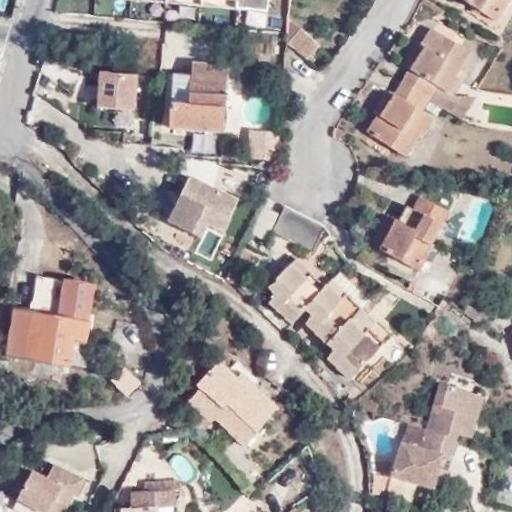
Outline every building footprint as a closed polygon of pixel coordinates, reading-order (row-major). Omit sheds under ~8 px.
[(130,0),(167,4),(269,13),(269,0),(130,0)] [(463,0),(462,2),(497,22),(509,0),(463,0)] [(412,69),(405,81),(453,113),(460,101),(458,99),(451,93),(460,80),(457,77),(471,53),(433,30),(424,46),(420,44),(407,65),(412,69)] [(291,45),(310,58),(320,47),(301,32),(291,45)] [(307,61),(310,58),(291,45),(290,46),(307,61)] [(192,77),(174,75),(168,131),(223,137),(227,93),(228,81),(230,69),(194,64),(192,77)] [(136,114),(140,76),(98,72),(94,109),(136,114)] [(228,81),(227,93),(241,95),(242,83),(228,81)] [(453,113),(405,81),(402,84),(413,90),(431,101),(474,127),(463,120),(453,113)] [(413,90),(402,84),(395,95),(423,113),(431,101),(413,90)] [(423,113),(395,95),(368,134),(408,159),(424,135),(427,138),(438,122),(423,113)] [(460,101),(453,113),(463,120),(476,98),(458,99),(460,101)] [(125,122),(124,143),(152,145),(152,135),(145,134),(146,123),(125,122)] [(276,171),(280,135),(248,132),(246,162),(262,163),(262,170),(276,171)] [(188,180),(180,197),(192,203),(180,230),(199,239),(206,226),(222,234),(237,203),(188,180)] [(192,203),(180,197),(167,224),(180,230),(192,203)] [(413,210),(408,207),(400,221),(396,219),(379,251),(419,272),(449,212),(420,197),(413,210)] [(283,206),(277,220),(283,222),(312,251),(313,250),(324,228),(283,206)] [(283,222),(277,220),(272,231),(299,245),(311,252),(312,251),(283,222)] [(299,261),(290,269),(292,271),(295,268),(301,263),(299,261)] [(308,282),(314,276),(301,263),(295,268),(308,282)] [(253,287),(291,325),(328,289),(314,276),(308,282),(295,268),(292,271),(290,269),(276,283),(267,273),(253,287)] [(306,325),(326,345),(356,315),(366,305),(339,278),(328,289),(291,325),(293,327),(307,312),(314,319),(306,325)] [(88,313),(34,305),(28,334),(39,336),(35,358),(68,364),(72,341),(83,343),(88,313)] [(356,315),(326,345),(335,355),(329,361),(350,383),(387,346),(356,315)] [(229,369),(230,367),(220,358),(197,382),(200,387),(189,398),(211,421),(215,416),(243,444),(274,414),(273,412),(229,369)] [(235,363),(230,367),(229,369),(273,412),(278,407),(235,363)] [(126,397),(139,384),(124,368),(111,381),(126,397)] [(428,424),(457,434),(458,429),(471,433),(485,392),(442,380),(428,424)] [(450,453),(457,434),(428,424),(422,445),(401,438),(390,472),(431,484),(433,479),(438,463),(443,451),(450,453)] [(47,460),(39,473),(46,477),(54,463),(47,460)] [(46,477),(39,473),(31,469),(16,496),(44,511),(61,511),(67,502),(54,495),(60,485),(73,492),(74,493),(82,478),(54,463),(46,477)] [(447,466),(438,463),(433,479),(441,481),(447,466)] [(156,511),(156,506),(175,505),(174,496),(178,496),(177,480),(142,483),(142,492),(128,493),(128,503),(117,503),(114,506),(113,510),(113,511),(156,511)] [(54,495),(67,502),(73,492),(60,485),(54,495)]
